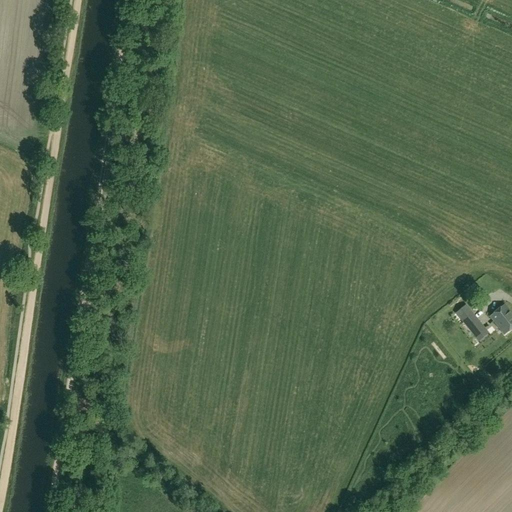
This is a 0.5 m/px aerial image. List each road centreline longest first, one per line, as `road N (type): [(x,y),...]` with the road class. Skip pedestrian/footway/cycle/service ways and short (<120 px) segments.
road 1 (track): [(46,511),(125,0)]
road 2 (track): [(58,126),(0,505)]
